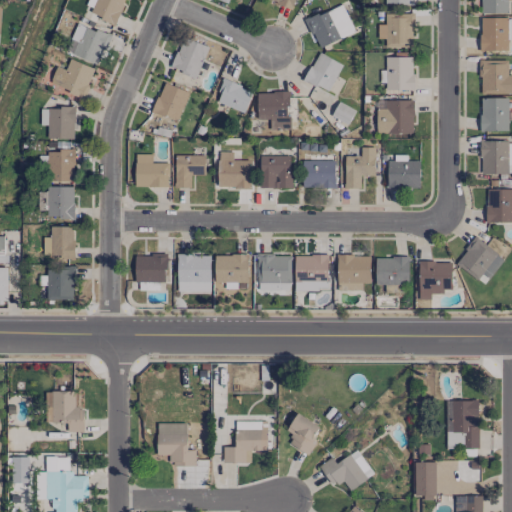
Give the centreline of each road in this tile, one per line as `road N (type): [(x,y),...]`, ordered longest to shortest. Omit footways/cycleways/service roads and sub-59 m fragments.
road 1 (tertiary): [(511,336),(0,336)]
road 2 (residential): [(168,0),(111,131),(111,311),(118,336)]
road 3 (residential): [(109,222),(448,221)]
road 4 (residential): [(448,0),(448,221)]
road 5 (residential): [(118,511),(118,336)]
road 6 (residential): [(119,499),(283,500)]
